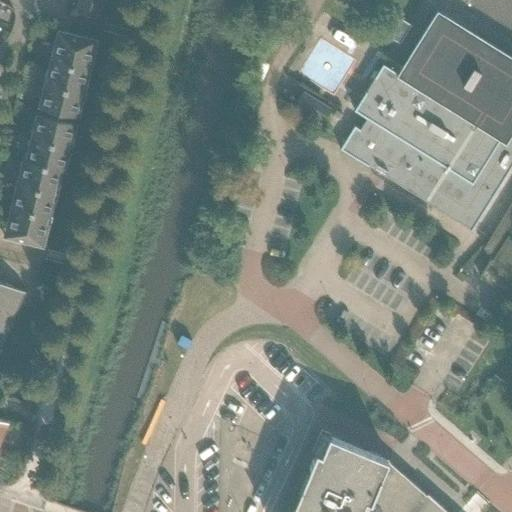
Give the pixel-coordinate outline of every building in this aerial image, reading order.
[(98,18),(100,8),(79,2),(76,12),(98,18)] [(380,26),(401,37),(413,16),(393,4),(380,26)] [(511,58),(437,12),(399,74),(383,64),(354,110),(366,118),(359,129),(354,126),(340,149),(373,170),(371,173),(382,180),(384,177),(471,231),(511,165),(511,132),(511,129),(511,58)] [(48,68),(86,78),(95,40),(57,30),(48,68)] [(77,116),(86,78),(48,68),(39,106),(77,116)] [(29,144),(68,154),(75,123),(37,113),(29,144)] [(64,171),(68,154),(29,144),(25,160),(23,159),(19,174),(58,184),(62,170),(64,171)] [(12,205),(50,215),(58,184),(19,174),(12,205)] [(511,202),(489,241),(499,247),(492,259),(490,258),(479,276),(511,296),(511,202)] [(42,245),(50,215),(12,205),(4,235),(42,245)] [(0,349),(25,292),(0,280),(0,349)] [(234,445),(258,458),(266,444),(242,431),(234,445)] [(295,511),(448,511),(427,493),(426,494),(402,474),(400,476),(389,466),(390,463),(387,460),(387,459),(328,434),(321,452),(315,450),(307,469),(313,471),(295,511)]
